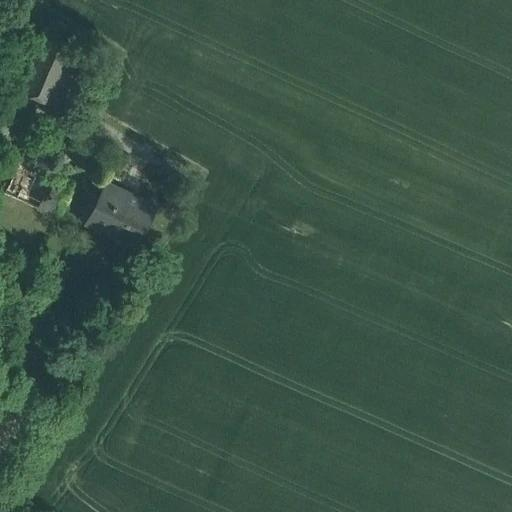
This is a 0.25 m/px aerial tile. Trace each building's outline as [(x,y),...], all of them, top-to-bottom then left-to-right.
[(95,55),(41,31),(17,87),(72,110),(95,55)] [(3,97),(0,102),(0,135),(4,138),(21,107),(3,97)] [(21,160),(7,153),(0,168),(0,189),(23,201),(41,165),(22,156),(21,160)] [(74,181),(41,165),(23,201),(57,216),(74,181)] [(154,206),(106,182),(100,196),(88,219),(136,243),(154,206)] [(88,219),(100,196),(91,191),(78,218),(86,223),(88,219)] [(29,272),(14,265),(0,293),(14,300),(29,272)]
